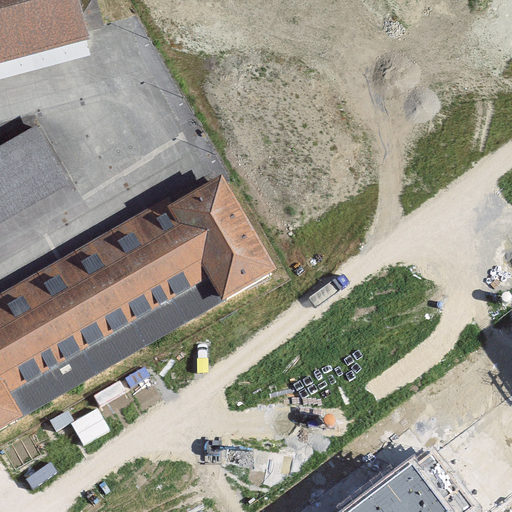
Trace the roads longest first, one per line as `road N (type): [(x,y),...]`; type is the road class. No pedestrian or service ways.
road 1 (residential): [(0,466),(296,296)]
road 2 (residential): [(240,511),(511,323)]
